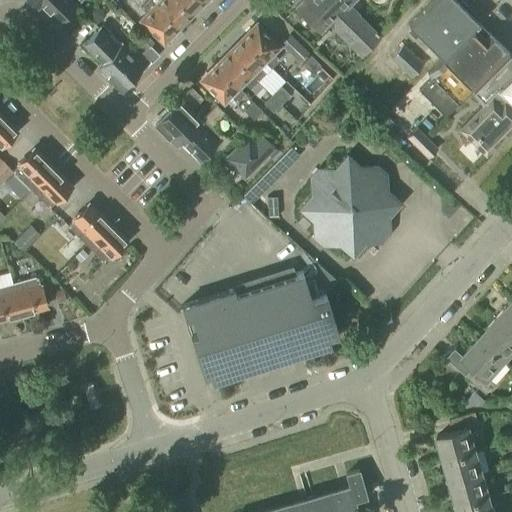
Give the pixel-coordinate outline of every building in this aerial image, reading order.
[(78,0),(46,0),(42,4),(58,21),(78,0)] [(177,27),(155,6),(149,0),(140,7),(147,15),(142,20),(147,26),(147,27),(147,28),(152,32),(153,32),(163,41),(177,27)] [(177,1),(176,0),(148,0),(149,0),(155,6),(177,27),(190,14),(177,1)] [(176,0),(177,1),(190,14),(204,0),(203,0),(176,0)] [(330,0),(301,0),(295,6),(320,30),(328,22),(361,54),(379,35),(366,23),(360,29),(330,0)] [(330,0),(360,29),(366,23),(357,13),(358,12),(348,2),(349,0),(330,0)] [(441,59),(478,22),(455,0),(432,0),(407,25),(441,59)] [(104,14),(96,6),(86,17),(94,25),(104,14)] [(103,61),(118,47),(111,40),(117,34),(106,22),(85,43),(103,61)] [(427,73),(431,77),(418,90),(445,116),(450,110),(472,89),(507,52),(478,22),(441,59),(427,73)] [(242,39),(263,60),(264,60),(271,67),(284,53),(272,40),(271,39),(272,39),(267,34),(266,34),(256,25),(242,39)] [(290,34),(280,43),(280,44),(298,61),(308,52),(290,34)] [(242,39),(229,52),(257,80),(265,72),(258,65),(263,60),(242,39)] [(121,44),(118,47),(103,61),(98,66),(121,89),(143,66),(142,65),(155,52),(144,42),(132,54),(121,44)] [(423,62),(403,44),(389,58),(410,77),(423,62)] [(229,52),(216,66),(237,87),(242,81),(249,88),(257,80),(229,52)] [(511,56),(507,52),(472,89),(483,100),(489,93),(492,96),(491,96),(501,106),(510,97),(511,98),(511,56)] [(302,64),(311,73),(320,64),(310,55),(302,64)] [(216,66),(202,80),(211,89),(211,90),(211,91),(216,95),(217,95),(223,101),(229,95),(236,102),(244,93),(237,87),(216,66)] [(271,94),(281,103),(290,95),(280,85),(271,94)] [(179,141),(199,122),(188,111),(200,98),(191,88),(184,95),(184,94),(178,100),(177,99),(154,122),(177,144),(180,142),(179,141)] [(281,103),(271,94),(263,103),(273,112),(281,103)] [(501,106),(491,96),(458,129),(485,156),(511,128),(511,98),(510,97),(501,106)] [(252,101),(243,110),(253,119),(261,110),(252,101)] [(0,115),(0,146),(16,131),(0,115)] [(205,115),(199,122),(179,141),(180,142),(197,159),(220,137),(210,127),(214,124),(205,115)] [(390,139),(399,128),(384,115),(375,126),(390,139)] [(415,145),(425,136),(416,128),(407,137),(415,145)] [(247,136),(226,158),(244,175),(271,147),(262,137),(255,144),(247,136)] [(437,148),(425,136),(415,145),(427,157),(437,148)] [(13,172),(4,181),(19,197),(29,188),(30,189),(52,167),(33,148),(11,170),(13,172)] [(196,166),(214,182),(227,168),(209,152),(196,166)] [(364,243),(375,242),(375,237),(377,237),(384,230),(384,228),(389,227),(388,216),(400,203),(386,191),(385,174),(376,166),(359,167),(345,155),(333,169),(316,170),(308,179),(309,196),(299,208),(312,220),(313,237),(322,245),(339,244),(352,256),(364,243)] [(52,167),(30,189),(49,208),(71,186),(52,167)] [(86,244),(107,222),(88,203),(73,219),(75,221),(68,227),(86,244)] [(0,228),(4,233),(24,250),(39,234),(29,224),(19,236),(7,225),(14,218),(7,211),(0,219),(0,228)] [(107,222),(86,244),(103,261),(108,255),(110,257),(126,241),(107,222)] [(88,255),(82,249),(75,256),(80,262),(88,255)] [(50,270),(59,280),(73,268),(63,257),(50,270)] [(212,382),(307,351),(330,344),(328,336),(338,333),(325,293),(337,279),(313,258),(300,273),(235,294),(233,287),(204,296),(208,309),(190,315),(196,333),(190,335),(203,376),(209,374),(212,382)] [(13,284),(21,313),(46,306),(40,285),(38,286),(36,278),(13,284)] [(0,319),(21,313),(13,284),(0,288),(0,319)] [(54,291),(57,302),(65,299),(62,288),(54,291)] [(511,303),(510,301),(494,319),(511,335),(511,303)] [(511,350),(511,335),(494,319),(478,337),(504,360),(511,350)] [(504,360),(478,337),(462,356),(474,366),(466,376),(486,393),(495,383),(488,378),(504,360)] [(99,406),(92,383),(82,386),(89,409),(99,406)] [(467,399),(471,403),(478,395),(474,391),(467,399)] [(443,459),(476,449),(470,428),(478,425),(474,411),(448,419),(452,431),(436,435),(443,459)] [(482,472),(476,449),(443,459),(449,482),(482,472)] [(350,491),(276,511),(357,511),(354,498),(364,495),(364,496),(366,496),(358,470),(345,474),(350,491)] [(489,495),(482,472),(449,482),(456,505),(489,495)] [(493,511),(489,495),(456,505),(458,511),(493,511)]
